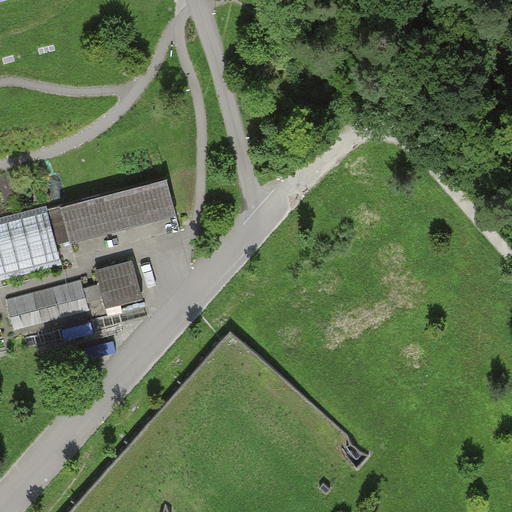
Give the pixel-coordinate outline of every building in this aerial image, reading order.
[(62,204),(72,240),(172,215),(176,214),(167,177),(62,204)] [(48,208),(0,220),(0,273),(0,276),(62,260),(48,208)] [(143,296),(133,260),(97,270),(101,283),(84,287),(88,302),(104,298),(106,306),(143,296)] [(84,287),(82,279),(6,299),(15,329),(90,310),(88,302),(84,287)] [(320,511),(368,457),(229,336),(74,511),(320,511)]
